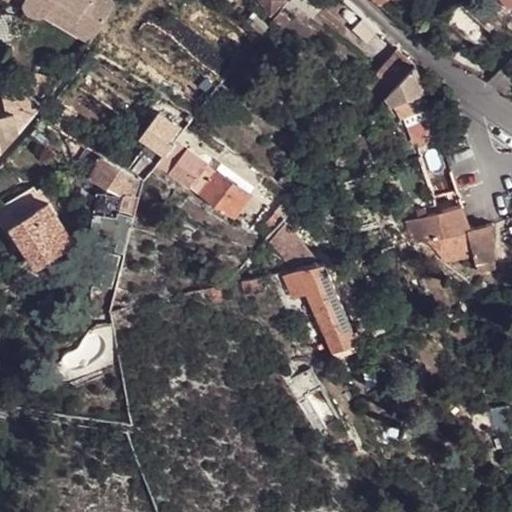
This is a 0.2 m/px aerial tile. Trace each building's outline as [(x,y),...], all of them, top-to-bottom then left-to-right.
[(12,0),(32,14),(28,8),(26,4),(26,0),(12,0)] [(26,0),(26,4),(28,8),(32,14),(37,16),(41,15),(45,14),(48,13),(51,8),(95,35),(114,5),(105,0),(90,0),(90,1),(89,0),(26,0)] [(290,0),(290,1),(313,18),(324,4),(326,2),(323,0),(290,0)] [(324,4),(313,18),(334,34),(344,19),(324,4)] [(95,35),(51,8),(48,13),(45,14),(41,15),(37,16),(32,14),(87,47),(95,35)] [(416,67),(398,50),(379,75),(397,89),(416,67)] [(510,94),(511,92),(511,62),(492,83),(510,94)] [(425,92),(416,67),(397,89),(389,99),(393,104),(395,102),(425,92)] [(397,89),(379,75),(373,84),(389,99),(397,89)] [(9,112),(37,103),(20,84),(5,97),(9,112)] [(425,92),(395,102),(402,119),(428,110),(425,100),(427,99),(425,92)] [(42,108),(37,103),(9,112),(5,97),(0,97),(0,129),(4,128),(12,129),(13,128),(15,131),(17,130),(18,134),(17,135),(18,137),(29,123),(42,108)] [(168,152),(176,142),(172,138),(183,123),(163,108),(145,133),(143,134),(168,152)] [(4,128),(0,129),(0,150),(1,155),(0,154),(0,159),(18,137),(17,135),(18,134),(17,130),(15,131),(13,128),(12,129),(4,128)] [(216,167),(178,140),(176,142),(168,152),(161,162),(200,191),(216,167)] [(345,146),(334,158),(340,163),(350,150),(345,146)] [(136,174),(145,181),(161,162),(151,154),(136,174)] [(108,159),(94,179),(123,198),(118,219),(113,238),(112,243),(129,247),(130,241),(145,181),(136,174),(108,159)] [(252,194),(216,167),(200,191),(237,217),(252,194)] [(310,170),(294,190),(301,196),(318,175),(310,170)] [(294,190),(276,212),(284,219),(285,218),(294,205),(301,196),(294,190)] [(433,229),(429,214),(424,193),(418,194),(418,198),(413,200),(424,232),(433,229)] [(433,229),(436,237),(456,233),(473,229),(464,204),(429,214),(433,229)] [(276,230),(284,219),(276,212),(268,223),(276,230)] [(40,214),(14,229),(38,270),(65,254),(57,242),(53,235),(46,224),(40,214)] [(88,232),(113,238),(118,219),(92,215),(91,218),(88,232)] [(57,232),(61,240),(68,235),(56,217),(46,224),(53,235),(57,232)] [(285,218),(284,219),(276,230),(299,261),(315,256),(285,218)] [(473,229),(456,233),(459,249),(477,245),(479,263),(496,261),(492,223),(473,229)] [(424,232),(427,239),(436,237),(433,229),(424,232)] [(459,249),(456,233),(436,237),(427,239),(422,240),(430,256),(459,249)] [(121,281),(126,259),(111,255),(110,277),(115,278),(121,281)] [(327,261),(301,268),(327,333),(352,323),(327,261)] [(497,268),(496,261),(479,263),(480,270),(497,268)] [(119,292),(121,281),(115,278),(107,308),(114,311),(119,292)] [(264,295),(261,280),(242,285),(247,301),(264,295)] [(230,296),(231,288),(210,291),(211,297),(220,302),(229,298),(230,296)] [(114,311),(127,309),(131,296),(119,292),(114,311)] [(352,323),(327,333),(335,351),(359,340),(352,323)]
